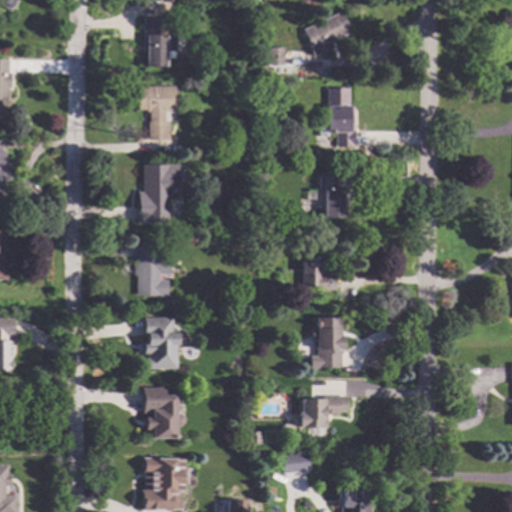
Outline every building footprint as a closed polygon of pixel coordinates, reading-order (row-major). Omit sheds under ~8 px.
[(0,0),(12,0),(8,10),(0,6),(0,0)] [(347,32),(327,41),(330,47),(311,56),(305,42),(299,45),(295,34),(301,31),(299,28),(337,11),(347,32)] [(158,23),(166,23),(166,34),(174,34),(173,50),(164,50),(164,65),(144,65),(144,51),(141,51),(141,17),(158,17),(158,23)] [(280,64),(261,64),(261,47),(281,47),(280,64)] [(0,58),(6,59),(6,74),(9,74),(8,88),(5,88),(4,112),(0,111),(0,58)] [(173,110),(162,110),(162,121),(167,121),(167,138),(146,139),(145,121),(147,121),(147,111),(144,111),(144,109),(136,109),(136,86),(172,85),(173,110)] [(345,105),(351,105),(351,146),(332,146),(332,132),(324,132),(324,129),(315,129),(315,115),(323,115),(323,105),(324,106),(324,87),(345,87),(345,105)] [(0,148),(3,149),(3,162),(8,162),(8,180),(3,180),(3,197),(0,197),(0,148)] [(176,184),(171,184),(171,199),(167,199),(167,221),(145,221),(145,223),(133,223),(134,203),(135,203),(135,191),(140,191),(140,164),(176,165),(176,184)] [(336,175),(336,189),(341,189),(341,218),(319,217),(320,189),(316,189),(316,175),(336,175)] [(157,248),(166,248),(165,274),(157,274),(157,280),(164,280),(164,295),(133,295),(133,275),(131,275),(132,241),(157,241),(157,248)] [(316,256),(318,256),(318,274),(332,274),(332,290),(316,290),(316,286),(299,286),(298,257),(304,257),(304,249),(316,249),(316,256)] [(169,332),(175,332),(176,343),(174,343),(174,368),(143,368),(143,357),(144,357),(144,353),(140,353),(140,341),(145,341),(145,336),(140,336),(140,317),(169,317),(169,332)] [(336,335),(340,335),(339,348),(337,348),(337,367),(316,366),(316,367),(307,367),(307,356),(313,356),(314,339),(308,339),(309,328),(313,328),(313,317),(336,317),(336,335)] [(11,336),(5,336),(5,359),(9,359),(9,372),(5,372),(4,369),(0,369),(0,318),(11,318),(11,336)] [(161,395),(172,396),(172,411),(177,411),(177,414),(180,416),(180,422),(177,426),(172,426),(172,438),(147,438),(147,430),(140,430),(140,419),(146,419),(146,413),(138,412),(139,388),(161,389),(161,395)] [(343,411),(335,411),(335,414),(322,414),(322,418),(323,418),(323,427),(295,427),(295,411),(298,411),(298,398),(322,398),(322,395),(343,396),(343,411)] [(258,443),(246,444),(245,432),(257,431),(258,443)] [(306,470),(280,473),(278,455),(304,452),(306,470)] [(182,466),(185,466),(184,483),(182,483),(181,493),(179,493),(179,508),(169,508),(169,510),(139,509),(139,499),(137,499),(138,489),(141,489),(142,470),(140,470),(140,456),(182,457),(182,466)] [(4,472),(8,472),(8,484),(1,484),(1,493),(13,493),(13,511),(0,511),(0,463),(5,463),(4,472)] [(368,489),(367,511),(337,511),(338,489),(368,489)] [(246,500),(245,511),(224,511),(225,499),(246,500)]
